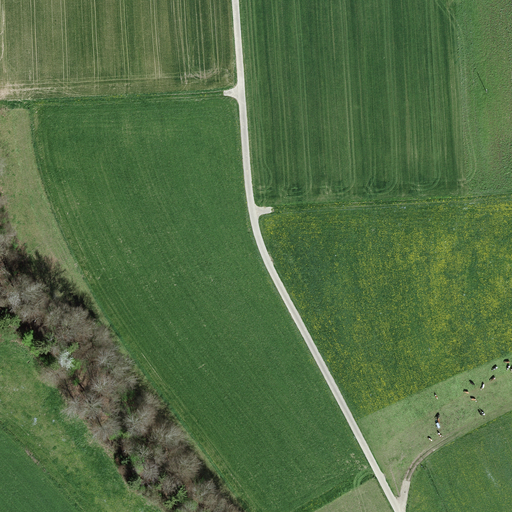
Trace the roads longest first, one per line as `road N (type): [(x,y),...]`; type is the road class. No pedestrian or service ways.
road 1 (unclassified): [(235,0),(253,212),(270,273),(397,511)]
road 2 (track): [(511,198),(272,210)]
road 3 (track): [(0,100),(223,93)]
